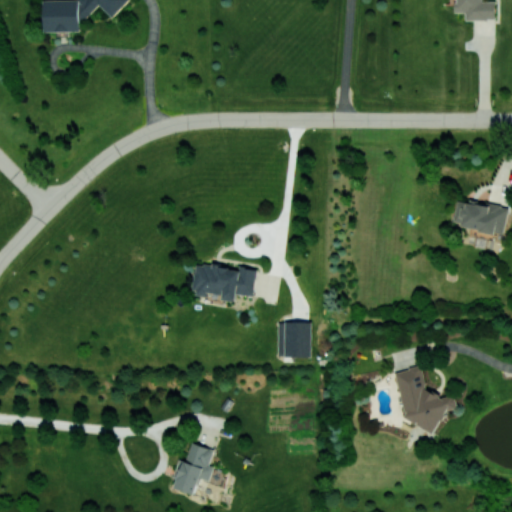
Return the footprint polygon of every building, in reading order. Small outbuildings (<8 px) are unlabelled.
[(45,0),(46,31),(81,31),(81,18),(86,18),(100,5),(113,17),(129,0),(45,0)] [(455,0),(456,11),(465,11),(465,19),(495,19),(495,1),(484,1),(484,0),(455,0)] [(457,200),(453,225),(504,234),(509,206),(469,199),(468,202),(457,200)] [(257,268),(239,265),(238,268),(197,262),(193,294),(209,296),(210,292),(223,294),(222,299),(236,301),(237,293),(254,295),(257,268)] [(311,356),(312,321),(278,320),(278,356),(311,356)] [(395,371),(406,419),(436,433),(446,410),(458,407),(456,399),(448,395),(443,396),(428,389),(422,365),(395,371)] [(174,488),(195,493),(200,478),(210,481),(214,466),(210,465),(214,448),(192,442),(187,461),(179,459),(174,477),(177,478),(174,488)]
